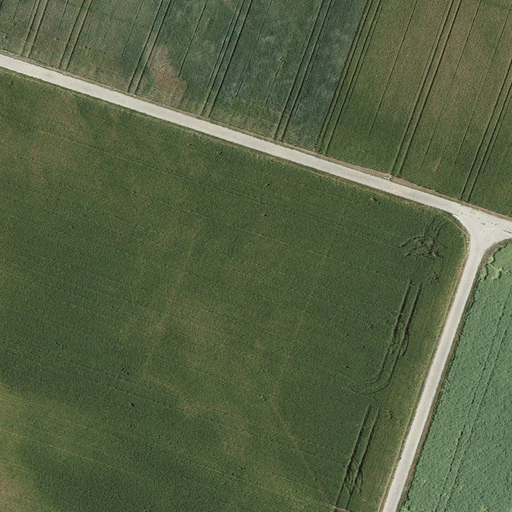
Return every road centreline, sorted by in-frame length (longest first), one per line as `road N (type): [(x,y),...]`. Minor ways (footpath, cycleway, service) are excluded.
road 1 (track): [(0,59),(511,227)]
road 2 (track): [(390,511),(489,220)]
